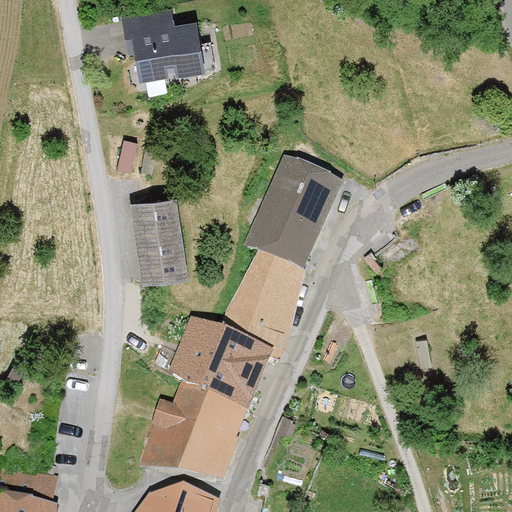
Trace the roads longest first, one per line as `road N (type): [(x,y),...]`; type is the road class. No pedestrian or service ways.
road 1 (residential): [(70,0),(119,291),(93,511)]
road 2 (tertiary): [(511,151),(399,188),(350,237),(238,511)]
